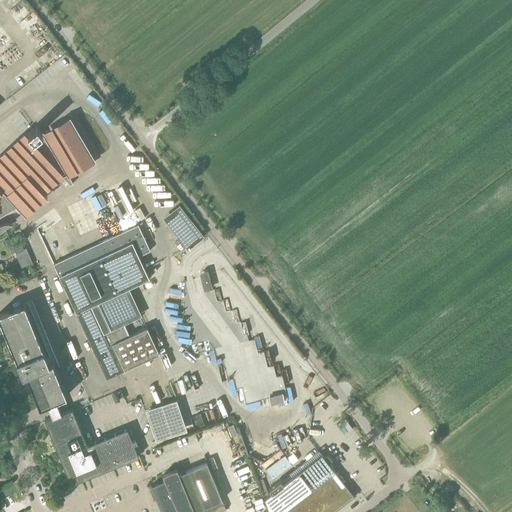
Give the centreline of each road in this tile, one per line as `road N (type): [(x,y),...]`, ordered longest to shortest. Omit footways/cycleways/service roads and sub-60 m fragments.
road 1 (unclassified): [(359,511),(403,477),(142,139)]
road 2 (unknown): [(0,302),(23,291),(37,299),(67,391),(5,425)]
road 3 (unclassified): [(153,130),(311,0)]
road 4 (unclassified): [(142,139),(32,0)]
